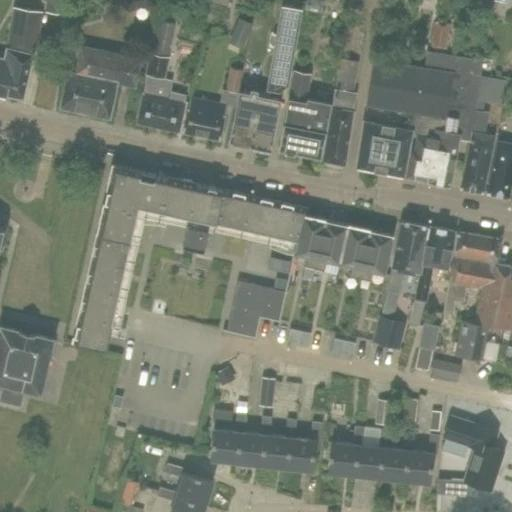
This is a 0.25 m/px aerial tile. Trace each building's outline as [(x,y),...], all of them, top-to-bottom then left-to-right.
[(281,90),(288,84),(302,8),(281,4),(266,87),(281,90)] [(0,92),(23,98),(33,53),(30,52),(31,46),(36,47),(41,10),(13,6),(7,47),(6,47),(4,57),(0,56),(0,92)] [(243,48),(253,23),(239,17),(228,42),(243,48)] [(154,36),(150,52),(169,56),(172,40),(176,22),(158,18),(154,36)] [(450,24),(434,21),(430,45),(446,48),(450,24)] [(135,86),(141,58),(81,45),(75,72),(68,70),(60,106),(109,117),(116,82),(135,86)] [(373,58),(366,104),(368,104),(436,115),(433,127),(418,124),(416,135),(417,135),(414,148),(410,147),(405,176),(428,181),(449,185),(459,138),(469,140),(471,129),(485,132),(489,112),(474,109),(483,59),(427,50),(424,66),(373,58)] [(143,91),(137,122),(179,130),(185,100),(186,93),(170,89),(172,79),(164,77),(169,56),(150,52),(145,73),(148,74),(145,91),(143,91)] [(340,57),(335,88),(353,91),(358,60),(340,57)] [(236,104),(243,69),(231,66),(226,89),(224,89),(221,101),(190,95),(188,106),(183,131),(219,139),(225,113),(224,113),(227,102),(236,104)] [(319,156),(329,107),(305,101),(310,73),(295,70),(279,147),(283,153),(294,155),(298,151),(319,156)] [(251,145),(263,90),(251,87),(250,92),(240,90),(230,141),(251,145)] [(331,105),(334,106),(323,160),(344,164),(356,92),(353,91),(335,88),(333,88),(331,105)] [(270,149),(279,108),(281,98),(268,96),(269,91),(263,90),(251,145),(251,146),(270,149)] [(412,129),(363,120),(356,166),(403,176),(412,129)] [(469,140),(460,187),(482,191),(494,133),(485,132),(471,129),(469,140)] [(510,197),(511,184),(511,141),(498,139),(487,192),(510,197)] [(175,178),(108,162),(68,340),(102,350),(135,205),(298,239),(306,207),(196,182),(184,180),(175,178)] [(314,267),(325,218),(305,213),(295,252),(307,255),(304,265),(314,267)] [(348,223),(325,218),(314,267),(323,269),(325,259),(339,262),(348,223)] [(419,272),(429,225),(401,219),(388,284),(387,288),(393,289),(398,290),(402,269),(419,272)] [(203,249),(207,230),(208,227),(187,223),(183,244),(203,249)] [(358,277),(369,229),(348,223),(339,262),(350,265),(348,275),(358,277)] [(429,225),(419,272),(415,298),(408,322),(419,325),(425,300),(426,301),(433,263),(448,266),(454,229),(429,225)] [(383,272),(392,234),(369,229),(358,277),(367,279),(369,269),(383,272)] [(511,316),(511,277),(507,277),(510,266),(495,263),(500,239),(458,231),(448,281),(443,311),(453,313),(455,300),(463,301),(466,284),(481,287),(474,321),(460,319),(454,353),(482,358),(489,324),(510,329),(511,318),(511,316)] [(288,271),(291,260),(276,257),(274,267),(288,271)] [(284,290),(237,279),(226,328),(255,335),(260,313),(278,317),(284,290)] [(399,348),(406,322),(379,315),(372,341),(399,348)] [(419,345),(433,348),(438,325),(424,322),(419,345)] [(0,383),(4,385),(1,399),(21,404),(25,390),(42,394),(55,338),(0,324),(0,383)] [(298,343),(301,329),(290,327),(287,341),(298,343)] [(311,332),(301,329),(298,343),(308,345),(311,332)] [(342,353),(345,339),(334,337),(331,351),(342,353)] [(356,342),(345,339),(342,353),(353,356),(356,342)] [(429,373),(459,379),(462,363),(432,357),(429,373)] [(243,369),(241,380),(248,382),(250,370),(243,369)] [(250,370),(248,382),(255,383),(258,372),(250,370)] [(276,403),(277,378),(266,378),(265,402),(276,403)] [(289,378),(286,390),(294,392),(296,380),(289,378)] [(296,380),(294,392),(301,393),(303,381),(296,380)] [(363,394),(361,406),(368,407),(370,396),(363,394)] [(370,396),(368,407),(375,409),(378,397),(370,396)] [(378,422),(392,423),(395,400),(381,399),(378,422)] [(409,404),(407,416),(414,417),(416,405),(409,404)] [(416,405),(414,417),(421,419),(424,407),(416,405)] [(218,411),(210,446),(233,451),(241,415),(218,411)] [(241,415),(233,451),(256,455),(264,420),(241,415)] [(437,477),(436,492),(469,495),(473,483),(490,489),(503,449),(492,446),(497,431),(450,415),(443,436),(475,447),(464,479),(437,477)] [(264,420),(256,455),(279,460),(287,425),(264,420)] [(287,425),(279,460),(302,465),(309,430),(287,425)] [(338,436),(331,471),(354,476),(361,441),(338,436)] [(361,441),(354,476),(376,481),(384,445),(361,441)] [(384,445),(376,481),(399,486),(407,450),(384,445)] [(407,450),(399,486),(422,490),(430,455),(407,450)] [(173,511),(208,511),(220,478),(171,462),(159,498),(176,504),(173,511)]
